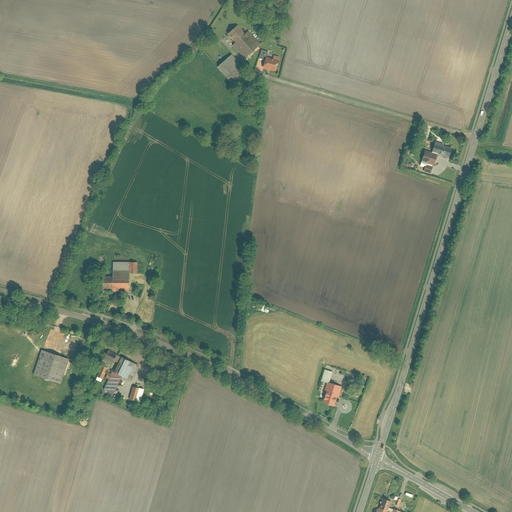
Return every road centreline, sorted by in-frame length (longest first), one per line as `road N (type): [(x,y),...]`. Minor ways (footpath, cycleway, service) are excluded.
road 1 (tertiary): [(378,460),(511,17)]
road 2 (tertiary): [(378,460),(183,353),(0,294)]
